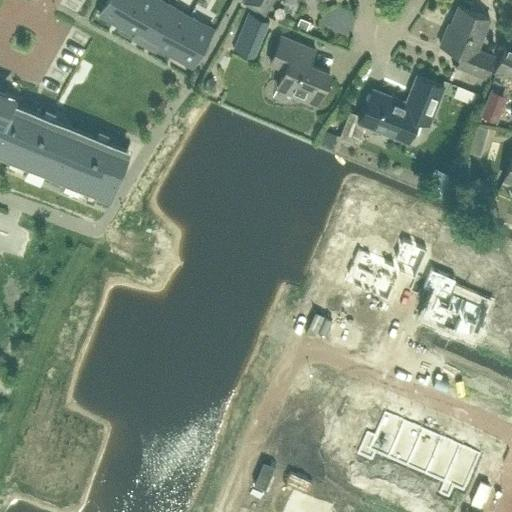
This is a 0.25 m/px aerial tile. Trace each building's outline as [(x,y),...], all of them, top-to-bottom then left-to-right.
[(123,25),(136,0),(105,0),(99,12),(123,25)] [(166,0),(136,0),(123,25),(145,37),(166,0)] [(189,13),(166,0),(145,37),(168,50),(189,13)] [(263,13),(271,0),(243,0),(243,1),(263,13)] [(476,48),(488,16),(456,4),(447,29),(445,28),(439,43),(461,52),(456,65),(484,76),(492,54),(476,48)] [(268,19),(247,11),(232,46),(253,55),(268,19)] [(189,13),(168,50),(191,63),(212,26),(189,13)] [(316,101),(328,70),(309,62),(314,49),(280,35),(269,61),(284,67),(276,85),(316,101)] [(511,43),(506,41),(494,71),(511,77),(511,43)] [(426,121),(441,84),(416,74),(405,102),(371,88),(361,114),(349,110),(339,136),(351,141),(353,136),(359,138),(365,122),(407,139),(416,117),(426,121)] [(0,151),(22,160),(18,170),(27,174),(31,164),(75,182),(71,192),(81,196),(85,186),(108,196),(126,151),(103,142),(107,131),(98,127),(94,138),(50,120),(54,109),(45,105),(41,116),(9,103),(14,92),(0,86),(0,151)] [(497,125),(507,99),(488,92),(478,118),(497,125)] [(475,123),(471,135),(483,139),(487,127),(475,123)] [(511,153),(503,177),(511,181),(511,153)] [(357,245),(343,278),(387,297),(399,268),(414,275),(427,246),(402,235),(392,260),(357,245)] [(425,313),(468,331),(481,302),(450,289),(456,276),(430,264),(421,284),(435,291),(425,313)] [(511,318),(502,314),(490,344),(511,353),(511,318)] [(314,379),(301,410),(345,429),(338,447),(352,453),(363,428),(350,423),(360,399),(339,390),(340,388),(330,384),(329,386),(314,379)] [(387,456),(404,419),(384,410),(374,433),(366,430),(357,452),(371,458),(374,450),(387,456)] [(406,464),(422,427),(404,419),(387,456),(406,464)] [(424,472),(441,435),(422,427),(406,464),(424,472)] [(443,480),(460,443),(441,435),(424,472),(443,480)] [(479,451),(460,443),(443,480),(438,492),(448,496),(452,485),(463,489),(479,451)] [(426,494),(417,490),(413,500),(422,504),(426,494)] [(326,511),(329,508),(295,493),(286,511),(326,511)]
